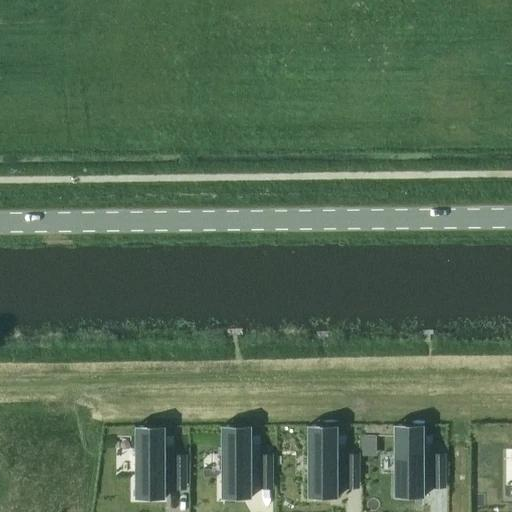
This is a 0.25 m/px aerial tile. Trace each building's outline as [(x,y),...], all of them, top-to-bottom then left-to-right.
[(304,497),(336,497),(335,436),(304,436),(304,497)] [(392,496),(424,496),(423,436),(392,436),(392,496)] [(127,498),(158,498),(158,437),(126,437),(127,498)] [(216,497),(248,497),(247,437),(216,437),(216,497)] [(257,463),(269,463),(269,453),(257,453),(257,463)] [(345,463),(357,463),(357,453),(345,453),(345,463)] [(433,463),(445,463),(445,453),(433,453),(433,463)] [(170,464),(182,464),(182,454),(170,454),(170,464)]
